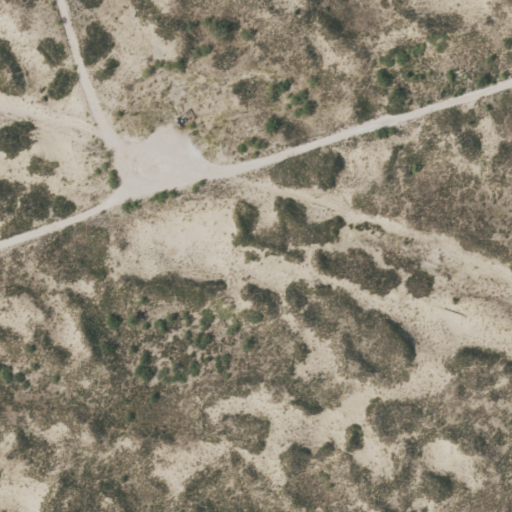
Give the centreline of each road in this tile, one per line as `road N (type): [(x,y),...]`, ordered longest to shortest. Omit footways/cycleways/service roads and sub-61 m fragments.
road 1 (track): [(0,260),(102,231),(126,211),(272,186),(511,115)]
road 2 (track): [(50,0),(126,211)]
